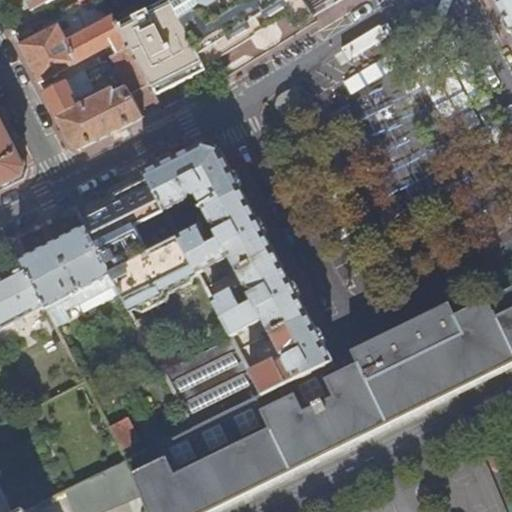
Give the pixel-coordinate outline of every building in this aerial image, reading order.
[(26,0),(32,11),(52,0),(26,0)] [(121,23),(119,24),(155,92),(157,91),(155,86),(167,79),(191,67),(200,63),(203,67),(205,66),(202,59),(172,0),(169,0),(171,4),(150,14),(148,9),(134,16),(136,22),(124,28),(121,23)] [(293,28),(312,16),(302,0),(172,0),(202,59),(217,52),(219,55),(238,44),(244,17),(241,11),(257,1),(261,6),(279,11),(281,9),(293,28)] [(302,0),(312,16),(337,0),(302,0)] [(511,0),(498,0),(511,25),(511,0)] [(67,40),(58,23),(19,44),(39,82),(111,44),(116,53),(110,56),(126,87),(115,93),(112,89),(76,107),(73,102),(95,91),(93,85),(88,87),(81,73),(44,92),(71,145),(81,149),(112,133),(144,117),(142,112),(160,103),(113,15),(67,40)] [(430,31),(425,21),(421,19),(407,28),(414,40),(430,31)] [(306,105),(299,92),(285,101),(283,107),(289,115),(306,105)] [(0,189),(24,178),(27,169),(0,117),(0,189)] [(278,360),(254,373),(266,396),(325,367),(336,361),(322,337),(292,279),(258,217),(224,155),(202,148),(174,162),(147,175),(149,178),(168,213),(191,201),(191,198),(194,196),(196,197),(199,196),(204,205),(198,208),(201,213),(207,210),(222,240),(214,244),(205,227),(182,239),(201,276),(232,260),(237,268),(231,271),(233,275),(239,273),(255,302),(247,306),(238,289),(215,301),(235,338),(266,322),(271,331),(265,334),(270,343),(275,340),(285,357),(289,358),(288,363),(282,367),(278,360)] [(163,294),(201,276),(182,239),(168,213),(149,178),(117,195),(114,202),(106,207),(103,215),(86,224),(88,228),(114,276),(134,313),(165,297),(163,294)] [(77,297),(114,276),(88,228),(54,246),(24,262),(27,268),(48,308),(49,311),(63,304),(67,312),(80,305),(77,297)] [(21,257),(28,254),(20,238),(13,241),(21,257)] [(0,332),(48,308),(27,268),(0,282),(0,332)] [(222,511),(511,371),(511,291),(458,317),(452,303),(353,351),(359,365),(331,379),(325,367),(266,396),(196,430),(140,457),(130,462),(144,496),(150,511),(222,511)] [(165,373),(196,430),(266,396),(254,373),(235,338),(165,373)] [(112,429),(130,462),(140,457),(135,447),(141,444),(128,420),(112,429)] [(76,511),(105,511),(144,496),(130,462),(72,490),(68,492),(76,511)] [(62,495),(68,492),(72,490),(66,478),(56,483),(62,495)]
